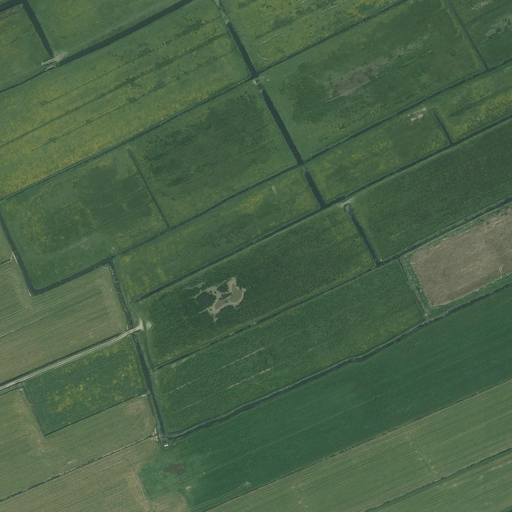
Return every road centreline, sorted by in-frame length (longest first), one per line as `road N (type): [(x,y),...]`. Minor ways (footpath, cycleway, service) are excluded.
road 1 (track): [(511,276),(340,356)]
road 2 (track): [(141,327),(0,389)]
